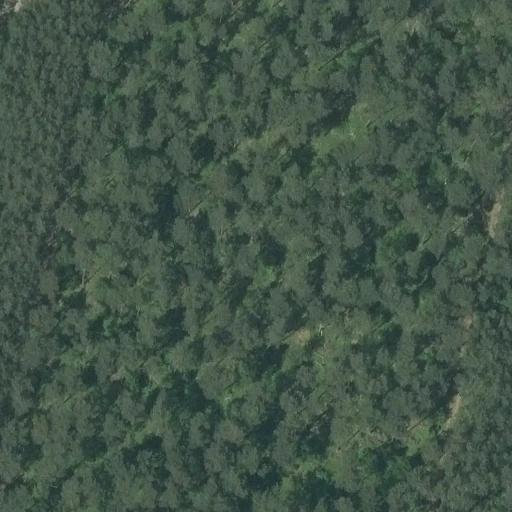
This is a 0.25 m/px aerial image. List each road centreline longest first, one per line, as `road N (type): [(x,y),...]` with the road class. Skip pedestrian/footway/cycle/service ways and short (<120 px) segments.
road 1 (track): [(90,0),(0,405)]
road 2 (track): [(511,135),(426,511)]
